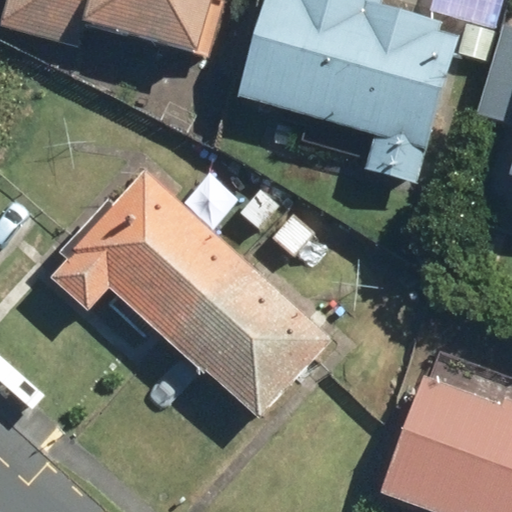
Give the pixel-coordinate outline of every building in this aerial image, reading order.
[(12,0),(5,28),(81,49),(87,27),(214,61),(230,0),(12,0)] [(270,0),(242,100),(383,139),(373,174),(420,188),(463,37),(441,31),(444,22),(384,5),(385,0),(270,0)] [(503,0),(436,0),(433,10),(495,28),(503,0)] [(511,51),(505,49),(482,122),(511,131),(511,51)] [(338,344),(154,177),(56,283),(94,317),(117,292),(264,425),(338,344)] [(511,511),(511,413),(427,381),(383,495),(428,511),(511,511)]
